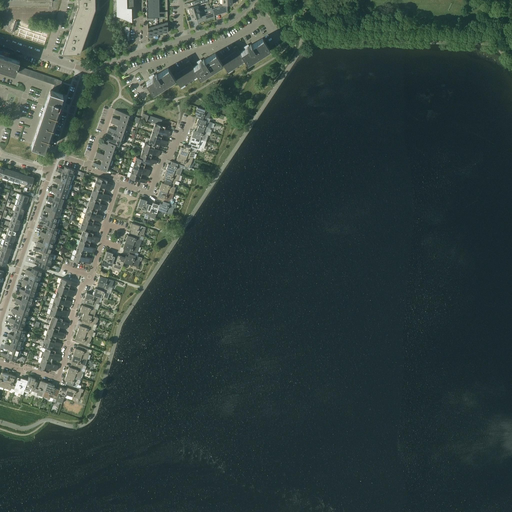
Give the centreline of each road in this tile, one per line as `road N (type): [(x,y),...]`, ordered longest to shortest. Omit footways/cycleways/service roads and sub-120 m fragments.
road 1 (residential): [(0,363),(59,374),(118,183)]
road 2 (unclassified): [(0,319),(49,171)]
